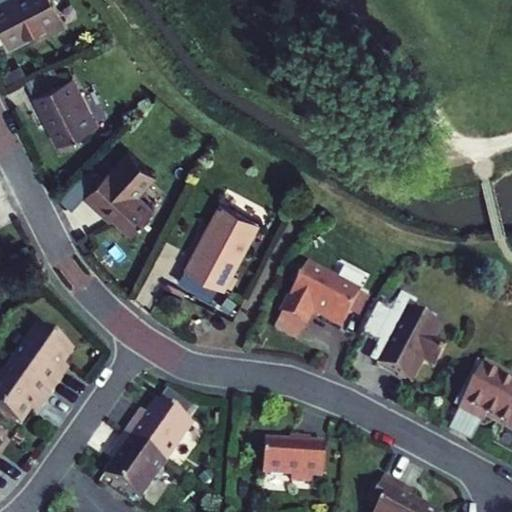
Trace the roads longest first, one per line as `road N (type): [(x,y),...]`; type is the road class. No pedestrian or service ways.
road 1 (residential): [(509,505),(470,471),(349,404),(191,365),(144,340)]
road 2 (residential): [(144,340),(98,303),(63,259),(0,130)]
road 3 (residential): [(144,340),(17,511)]
